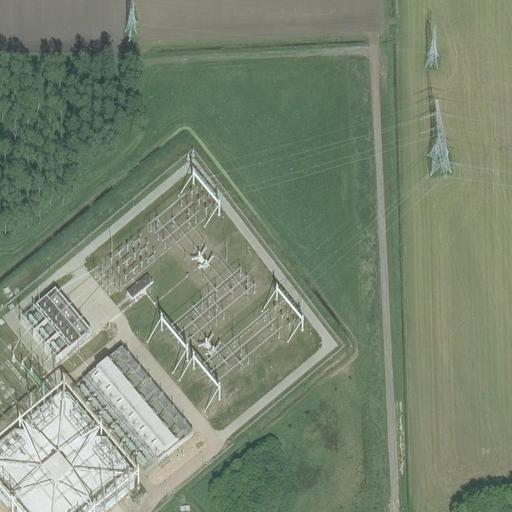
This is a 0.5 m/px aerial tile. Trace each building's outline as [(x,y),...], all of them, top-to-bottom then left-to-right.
[(148,277),(137,285),(143,292),(153,283),(148,277)] [(137,285),(127,294),(133,300),(143,292),(137,285)] [(56,293),(36,309),(48,323),(68,307),(56,293)] [(68,307),(48,323),(60,337),(79,321),(68,307)] [(79,321),(60,337),(72,351),(91,335),(79,321)] [(88,379),(159,464),(193,435),(173,411),(141,373),(122,350),(88,379)] [(343,390),(339,384),(336,386),(333,381),(317,392),(324,402),(343,390)] [(17,510),(16,511),(106,511),(135,489),(135,479),(120,457),(109,464),(90,440),(97,434),(69,400),(59,399),(54,403),(25,428),(24,437),(15,436),(0,448),(0,499),(8,510),(17,510)] [(310,426),(316,427),(319,405),(313,404),(310,426)]
